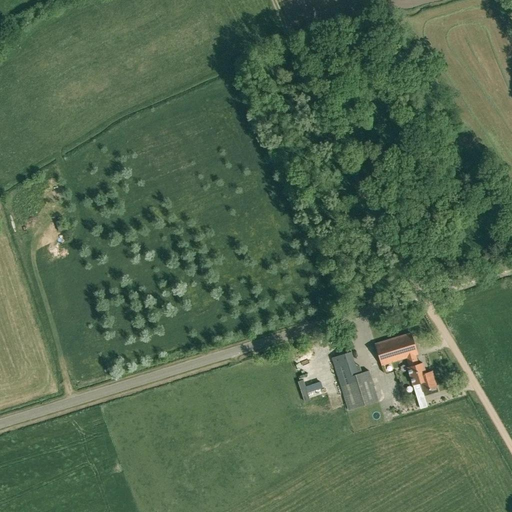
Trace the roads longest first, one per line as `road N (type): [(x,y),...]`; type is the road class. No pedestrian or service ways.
road 1 (unclassified): [(0,422),(511,265)]
road 2 (track): [(511,447),(421,292)]
